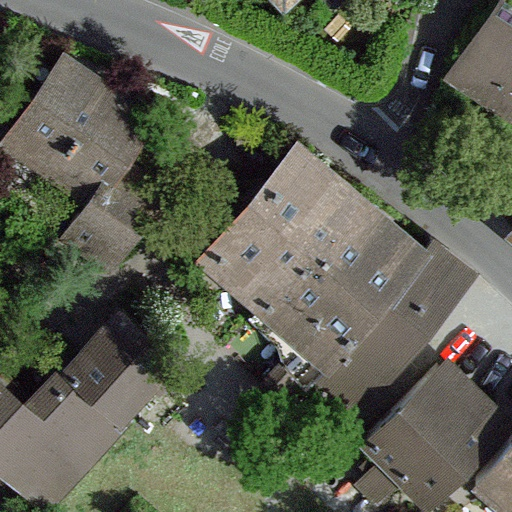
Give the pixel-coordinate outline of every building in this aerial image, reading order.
[(511,12),(497,3),(451,77),(511,114),(511,12)] [(101,192),(128,160),(156,117),(67,53),(15,129),(101,192)] [(365,201),(301,150),(218,250),(270,301),(320,257),(365,201)] [(128,160),(101,192),(87,211),(82,208),(64,231),(113,265),(157,212),(151,208),(157,200),(151,193),(158,184),(128,160)] [(423,251),(365,201),(320,257),(270,301),(330,363),(423,251)] [(434,238),(423,251),(330,363),(322,372),(355,400),(375,377),(384,378),(473,268),(434,238)] [(125,309),(71,373),(111,419),(117,424),(176,357),(125,309)] [(484,408),(440,363),(367,438),(389,459),(406,475),(432,501),(505,429),(484,408)] [(0,379),(0,461),(45,503),(111,419),(71,373),(66,367),(32,409),(0,379)] [(511,505),(511,438),(479,477),(511,505)] [(394,488),(406,475),(389,459),(377,471),(394,488)]
